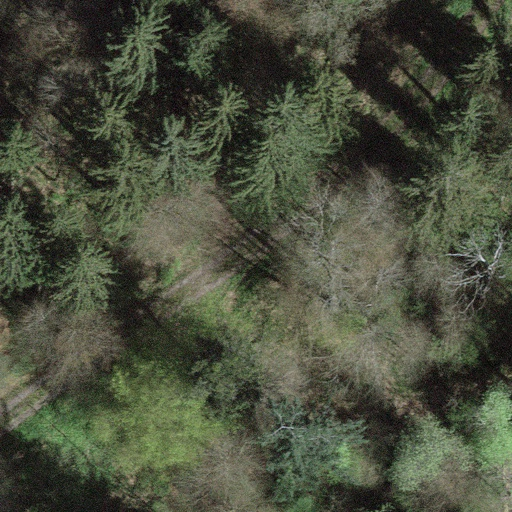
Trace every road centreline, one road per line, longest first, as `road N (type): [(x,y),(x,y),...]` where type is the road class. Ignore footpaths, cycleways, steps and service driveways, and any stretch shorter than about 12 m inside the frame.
road 1 (track): [(0,422),(380,138)]
road 2 (track): [(495,0),(380,138)]
